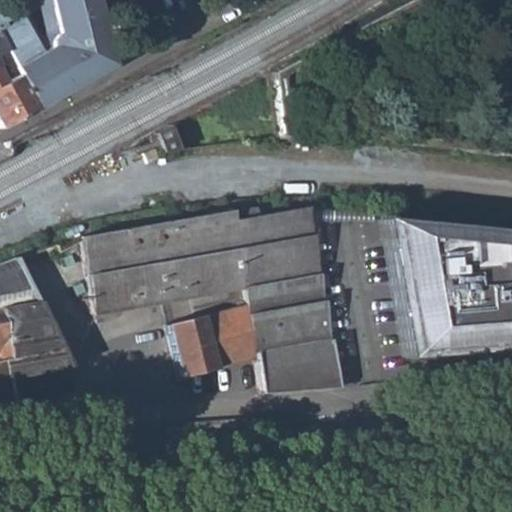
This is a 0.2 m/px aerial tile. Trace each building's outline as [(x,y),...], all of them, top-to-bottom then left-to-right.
[(7,21),(0,13),(0,47),(32,109),(114,66),(97,0),(48,0),(57,35),(50,48),(33,56),(17,25),(3,31),(0,25),(7,21)] [(0,125),(32,109),(0,47),(0,13),(0,125)] [(155,136),(149,139),(154,153),(160,150),(162,153),(187,148),(177,123),(154,134),(155,136)] [(88,312),(189,296),(185,266),(235,258),(243,304),(256,386),(258,393),(334,387),(331,371),(303,209),(228,214),(176,218),(137,221),(103,227),(101,224),(76,238),(88,312)] [(379,222),(374,221),(399,357),(404,356),(499,349),(504,349),(495,231),(490,231),(379,222)] [(189,296),(240,288),(235,258),(185,266),(189,296)] [(0,414),(22,413),(21,401),(6,402),(1,379),(64,367),(9,259),(0,262),(0,414)] [(161,324),(175,381),(185,379),(184,376),(247,361),(230,307),(161,324)] [(50,399),(52,410),(85,408),(78,395),(50,399)]
